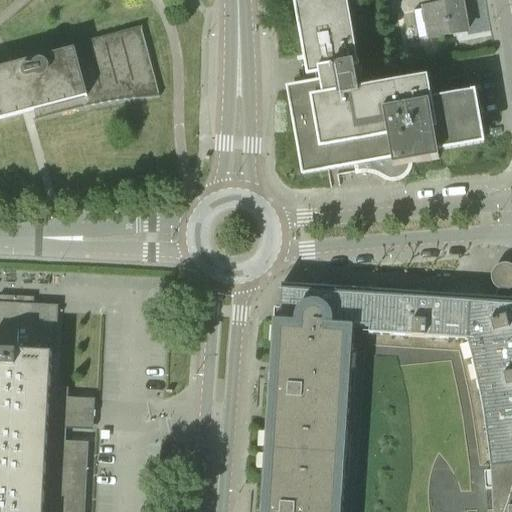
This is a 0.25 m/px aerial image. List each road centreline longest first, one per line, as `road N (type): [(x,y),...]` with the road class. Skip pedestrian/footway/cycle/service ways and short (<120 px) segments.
road 1 (tertiary): [(267,254),(511,234)]
road 2 (tertiary): [(511,202),(267,216)]
road 3 (tertiary): [(214,271),(195,511)]
road 4 (tertiary): [(223,511),(241,274)]
road 5 (residential): [(39,238),(198,256)]
road 6 (residential): [(197,219),(39,238)]
road 7 (tertiary): [(252,201),(250,97),(238,59)]
road 8 (tertiary): [(238,59),(216,199)]
